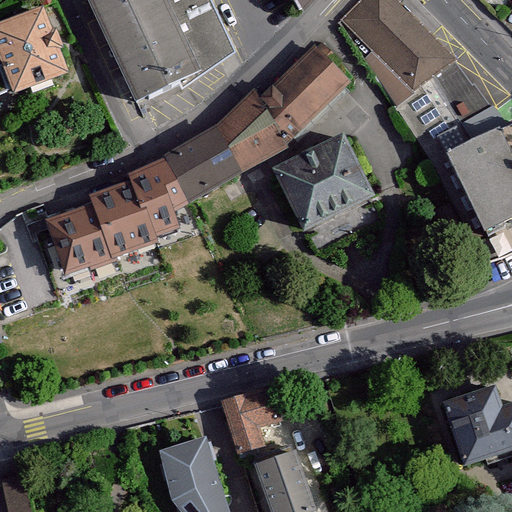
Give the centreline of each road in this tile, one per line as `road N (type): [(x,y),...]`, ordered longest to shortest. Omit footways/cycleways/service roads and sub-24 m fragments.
road 1 (tertiary): [(5,433),(511,303)]
road 2 (residential): [(327,0),(241,93),(183,136),(0,216)]
